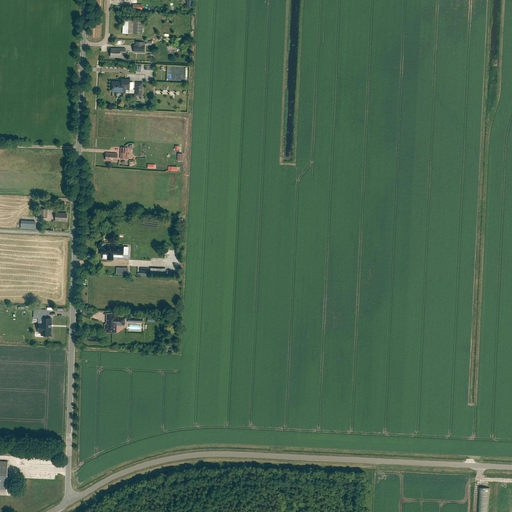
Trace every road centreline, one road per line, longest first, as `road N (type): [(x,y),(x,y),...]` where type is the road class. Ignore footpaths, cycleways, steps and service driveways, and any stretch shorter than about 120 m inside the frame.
road 1 (unclassified): [(70,501),(83,44)]
road 2 (unclassified): [(70,501),(142,465),(201,454),(511,467)]
